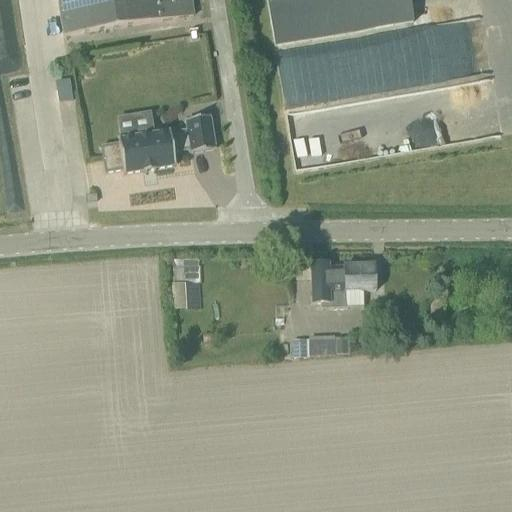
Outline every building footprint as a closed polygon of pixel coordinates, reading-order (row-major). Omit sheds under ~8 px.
[(56,0),(59,18),(63,38),(193,17),(190,0),(56,0)] [(266,0),(275,48),(413,24),(408,0),(266,0)] [(74,102),(72,87),(60,89),(61,103),(74,102)] [(118,145),(101,148),(105,175),(123,172),(123,176),(143,173),(143,174),(155,173),(155,171),(174,168),(172,154),(190,152),(191,155),(214,151),(209,118),(185,122),(187,132),(169,135),(169,133),(152,136),(152,132),(134,135),(134,139),(118,142),(118,145)] [(177,285),(178,309),(199,308),(198,263),(184,264),(184,273),(189,273),(189,285),(177,285)] [(313,307),(321,306),(321,311),(345,310),(345,295),(375,294),(374,267),(330,269),(330,265),(312,266),(313,307)] [(347,340),(334,340),(334,356),(348,355),(347,354),(347,340)] [(293,341),(293,359),(306,360),(306,341),(293,341)]
